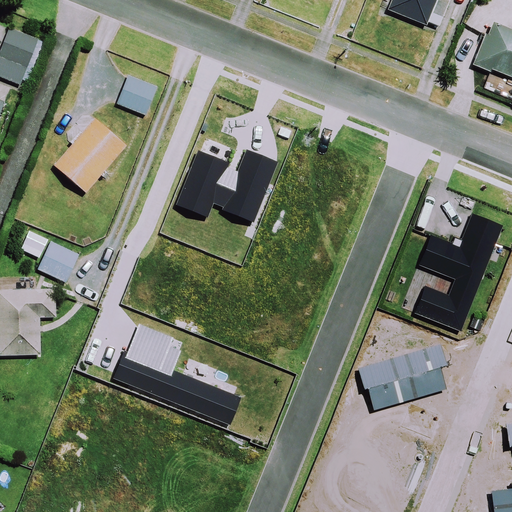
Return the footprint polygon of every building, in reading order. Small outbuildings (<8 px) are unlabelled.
[(436,0),(391,0),(387,12),(437,32),(442,18),(431,14),(436,0)] [(511,34),(488,25),(473,66),(511,79),(511,34)] [(36,41),(9,30),(0,52),(0,78),(19,86),(36,41)] [(155,88),(128,77),(116,105),(144,117),(155,88)] [(124,148),(93,122),(53,168),(84,194),(124,148)] [(511,200),(511,196),(470,178),(456,211),(435,202),(419,238),(453,243),(456,269),(426,255),(409,292),(460,315),(511,200)] [(184,216),(144,201),(129,242),(169,256),(184,216)] [(252,284),(273,284),(273,296),(295,295),(294,283),(320,283),(319,243),(251,245),(251,249),(224,249),(224,254),(212,254),(212,277),(225,277),(225,281),(252,280),(252,284)] [(78,257),(50,244),(37,271),(65,284),(78,257)] [(54,318),(54,291),(0,291),(0,356),(39,356),(39,318),(54,318)] [(304,446),(294,441),(284,462),(294,467),(304,446)] [(511,448),(511,453),(485,452),(484,484),(511,485),(511,448)] [(437,511),(449,488),(386,460),(374,486),(430,511),(437,511)] [(359,511),(331,497),(322,511),(359,511)]
